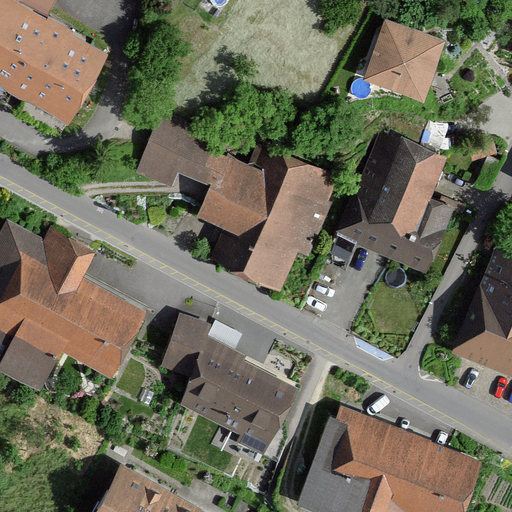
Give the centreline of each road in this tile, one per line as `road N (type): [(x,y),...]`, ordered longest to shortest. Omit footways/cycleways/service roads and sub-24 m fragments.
road 1 (residential): [(401,378),(0,163)]
road 2 (residential): [(511,160),(401,378)]
road 3 (residential): [(511,435),(401,378)]
